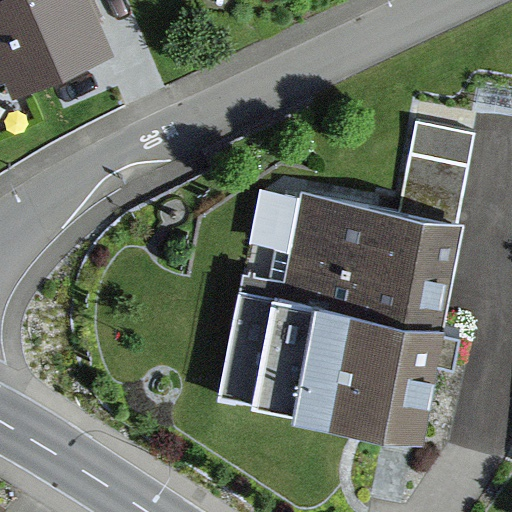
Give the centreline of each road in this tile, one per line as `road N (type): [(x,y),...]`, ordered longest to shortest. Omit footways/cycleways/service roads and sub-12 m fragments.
road 1 (residential): [(0,239),(108,163),(447,0)]
road 2 (secondary): [(0,420),(148,511)]
